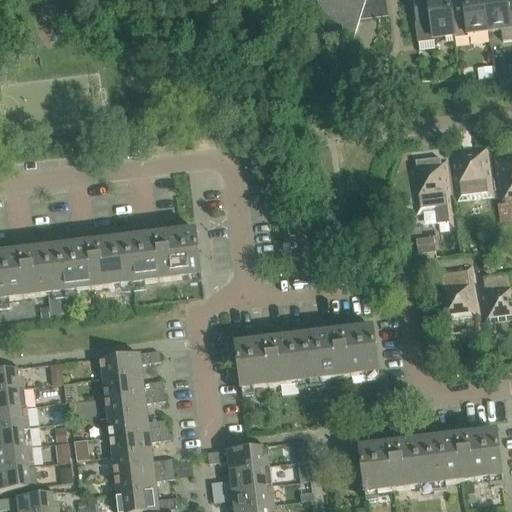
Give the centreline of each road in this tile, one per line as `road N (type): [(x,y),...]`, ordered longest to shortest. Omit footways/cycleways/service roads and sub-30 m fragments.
road 1 (residential): [(0,186),(229,159),(247,300)]
road 2 (residential): [(247,300),(395,282),(409,290),(426,399),(511,389)]
road 3 (residential): [(212,448),(197,321),(247,300)]
